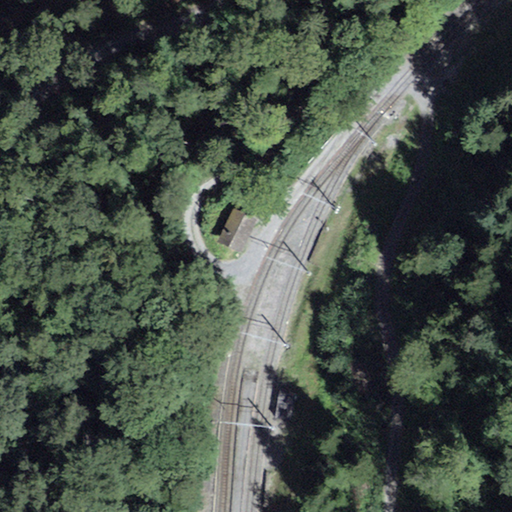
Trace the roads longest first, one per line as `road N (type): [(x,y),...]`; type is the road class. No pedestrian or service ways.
road 1 (track): [(399,511),(400,394),(382,286),(423,144),(422,108),(399,91),(375,105),(287,198),(246,277),(202,256),(191,235),(196,199),(275,147),(359,0)]
road 2 (track): [(222,0),(196,18),(83,61),(0,137)]
